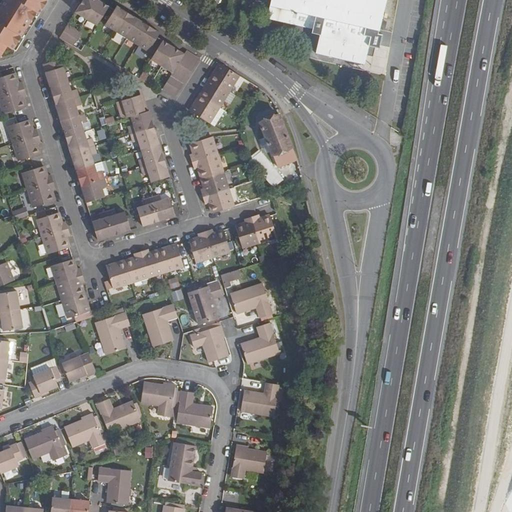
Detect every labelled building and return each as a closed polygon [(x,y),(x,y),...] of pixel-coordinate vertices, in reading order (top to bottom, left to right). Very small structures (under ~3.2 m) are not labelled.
[(13,59),(29,32),(48,0),(2,0),(0,4),(0,57),(2,59),(5,54),(13,59)] [(99,0),(98,0),(83,0),(76,12),(87,19),(99,0)] [(109,7),(99,0),(87,19),(98,25),(109,7)] [(381,32),(384,18),(385,12),(387,0),(271,0),(268,18),(299,24),(318,29),(318,31),(326,33),(323,44),(322,51),(336,54),(370,62),(372,52),(375,53),(376,46),(382,47),(385,33),(381,32)] [(115,10),(106,25),(117,31),(128,12),(118,5),(115,10)] [(139,19),(128,12),(117,31),(127,38),(139,19)] [(150,26),(139,19),(127,38),(138,45),(150,26)] [(69,24),(65,31),(78,39),(83,33),(80,31),(69,24)] [(161,33),(150,26),(138,45),(149,52),(158,37),(161,33)] [(65,31),(61,38),(74,46),(78,39),(65,31)] [(164,40),(157,52),(152,60),(162,66),(174,47),(164,40)] [(185,54),(174,47),(162,66),(174,73),(176,70),(180,63),(184,57),(185,54)] [(59,51),(54,48),(49,57),(54,60),(59,51)] [(185,54),(184,57),(197,65),(201,58),(188,51),(185,54)] [(184,57),(180,63),(193,71),(197,65),(184,57)] [(62,59),(44,65),(51,89),(70,83),(62,59)] [(180,63),(176,70),(189,78),(193,71),(180,63)] [(240,76),(221,64),(211,80),(229,92),(240,76)] [(174,73),(172,76),(185,84),(189,78),(176,70),(174,73)] [(19,82),(16,73),(3,77),(1,71),(0,71),(0,97),(25,89),(23,81),(19,82)] [(172,76),(168,82),(181,90),(185,84),(172,76)] [(211,80),(205,90),(201,96),(220,108),(229,92),(211,80)] [(165,88),(177,96),(181,90),(168,82),(165,88)] [(70,83),(51,89),(56,105),(80,97),(77,89),(72,91),(70,83)] [(0,97),(0,99),(4,114),(27,107),(24,98),(28,97),(25,89),(0,97)] [(236,96),(229,92),(224,100),(231,104),(236,96)] [(125,110),(120,111),(122,119),(131,117),(147,112),(141,95),(122,101),(125,110)] [(201,96),(192,112),(210,123),(220,108),(201,96)] [(80,97),(56,105),(61,121),(80,115),(77,107),(82,105),(80,97)] [(134,126),(129,128),(131,135),(155,128),(150,111),(147,112),(131,117),(134,126)] [(80,115),(61,121),(66,138),(85,132),(82,124),(87,122),(85,114),(80,115)] [(275,156),(279,168),(298,160),(281,114),(261,122),(275,156)] [(112,116),(99,119),(101,126),(114,122),(112,116)] [(31,120),(9,126),(14,144),(40,137),(37,128),(34,129),(31,120)] [(134,143),(139,141),(142,150),(160,144),(155,128),(131,135),(134,143)] [(85,132),(66,138),(71,154),(95,147),(92,138),(88,140),(85,132)] [(14,144),(20,161),(42,154),(39,144),(42,144),(40,137),(14,144)] [(195,154),(191,155),(193,162),(218,154),(212,137),(191,144),(195,154)] [(144,158),(139,160),(142,168),(166,160),(160,144),(142,150),(144,158)] [(95,147),(71,154),(76,170),(95,164),(92,155),(97,154),(95,147)] [(195,170),(199,168),(202,178),(223,172),(218,154),(193,162),(195,170)] [(144,175),(149,174),(151,182),(171,176),(166,160),(142,168),(144,175)] [(95,164),(76,170),(81,187),(100,181),(95,164)] [(46,166),(24,173),(29,190),(54,182),(52,175),(49,176),(46,166)] [(205,188),(201,189),(204,197),(229,189),(223,172),(202,178),(205,188)] [(100,181),(81,187),(87,203),(102,198),(105,197),(100,181)] [(29,190),(34,207),(56,201),(53,191),(57,189),(54,182),(29,190)] [(210,204),(213,213),(234,206),(229,189),(204,197),(206,205),(210,204)] [(160,195),(152,198),(159,222),(176,216),(171,199),(162,201),(160,195)] [(147,206),(139,209),(144,227),(159,222),(152,198),(145,200),(147,206)] [(18,209),(20,218),(27,216),(25,207),(18,209)] [(115,209),(107,212),(114,236),(132,231),(126,213),(117,215),(115,209)] [(93,223),(98,241),(114,236),(107,212),(100,214),(102,220),(93,223)] [(60,213),(38,220),(44,237),(69,230),(66,221),(63,222),(60,213)] [(260,215),(252,217),(261,242),(277,237),(270,215),(261,218),(260,215)] [(236,226),(243,248),(261,242),(252,217),(245,220),(246,223),(236,226)] [(213,229),(205,232),(213,257),(230,252),(223,230),(215,233),(213,229)] [(44,237),(49,254),(71,247),(68,238),(71,237),(69,230),(44,237)] [(189,241),(196,262),(213,257),(205,232),(198,234),(199,238),(189,241)] [(177,245),(159,250),(166,271),(184,266),(177,245)] [(149,250),(141,252),(150,277),(166,271),(159,250),(150,253),(149,250)] [(135,258),(126,261),(132,282),(150,277),(141,252),(134,255),(135,258)] [(75,259),(53,266),(58,283),(83,275),(81,268),(78,269),(75,259)] [(126,261),(107,267),(111,280),(106,282),(109,290),(132,282),(126,261)] [(8,262),(0,265),(0,285),(15,280),(8,262)] [(222,288),(230,287),(230,280),(239,279),(239,272),(221,274),(222,288)] [(83,275),(58,283),(63,300),(85,293),(82,284),(85,283),(83,275)] [(176,277),(167,281),(171,290),(180,287),(176,277)] [(224,295),(219,283),(189,292),(200,324),(219,318),(214,299),(224,295)] [(273,314),(264,284),(232,294),(238,313),(257,307),(261,318),(273,314)] [(173,303),(184,299),(180,289),(170,293),(173,303)] [(0,312),(20,309),(18,291),(0,293),(0,312)] [(63,300),(68,318),(91,311),(85,293),(63,300)] [(174,340),(168,321),(179,317),(175,304),(144,314),(155,347),(174,340)] [(4,330),(23,327),(20,309),(0,312),(0,322),(3,322),(4,330)] [(126,348),(120,328),(131,325),(127,312),(96,323),(107,355),(126,348)] [(280,353),(271,323),(258,327),(261,337),(242,344),(249,364),(280,353)] [(229,356),(224,338),(226,336),(222,325),(191,336),(195,347),(204,344),(210,362),(229,356)] [(0,358),(8,360),(11,342),(0,340),(0,358)] [(18,361),(25,363),(28,353),(20,352),(18,361)] [(89,353),(81,357),(88,375),(89,377),(98,373),(89,353)] [(63,365),(70,382),(81,378),(88,375),(81,357),(63,365)] [(0,377),(6,379),(8,360),(0,358),(0,377)] [(30,382),(36,398),(42,396),(41,394),(48,391),(59,387),(57,383),(65,380),(59,366),(34,376),(35,380),(30,382)] [(159,415),(171,417),(173,407),(175,388),(176,385),(168,384),(167,385),(145,382),(142,403),(160,406),(159,415)] [(242,411),(275,416),(281,385),(267,382),(265,393),(246,390),(242,411)] [(182,391),(180,404),(178,421),(178,423),(211,427),(214,407),(193,404),(195,393),(182,391)] [(110,433),(141,421),(140,419),(135,404),(134,402),(114,410),(110,399),(98,404),(110,433)] [(139,402),(135,404),(140,419),(145,417),(142,409),(139,402)] [(94,448),(106,444),(102,433),(95,418),(93,413),(85,417),(86,419),(66,428),(74,447),(91,440),(94,448)] [(99,416),(95,418),(102,433),(105,432),(103,427),(99,416)] [(54,460),(66,456),(62,447),(56,431),(54,426),(46,429),(47,431),(26,440),(34,459),(51,452),(54,460)] [(62,429),(56,431),(62,447),(68,445),(62,429)] [(23,443),(18,445),(23,459),(28,457),(23,443)] [(201,486),(203,474),(195,473),(192,472),(193,467),(196,446),(176,443),(170,481),(201,486)] [(12,449),(0,453),(0,469),(2,474),(19,467),(17,462),(23,459),(18,445),(17,444),(11,446),(12,449)] [(246,469),(264,472),(264,470),(267,455),(267,451),(246,448),(246,446),(238,445),(233,477),(244,479),(246,469)] [(272,455),(267,455),(264,470),(270,471),(272,455)] [(100,468),(99,482),(110,483),(109,503),(129,505),(132,471),(100,468)] [(186,503),(195,504),(195,493),(187,492),(186,503)] [(52,511),(69,511),(71,499),(53,497),(52,511)] [(91,501),(71,499),(69,511),(89,511),(90,505),(91,501)]
